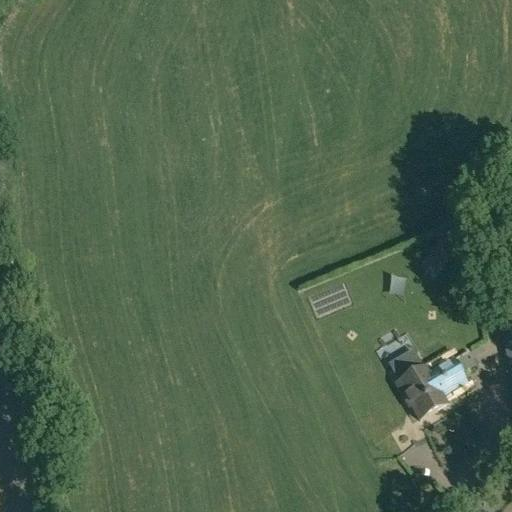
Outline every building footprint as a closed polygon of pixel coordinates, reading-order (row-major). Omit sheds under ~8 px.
[(433,249),(447,259),(454,248),(441,238),(433,249)] [(505,280),(511,278),(511,265),(503,267),(505,280)] [(511,333),(502,335),(511,384),(511,333)] [(475,343),(463,347),(468,361),(480,357),(475,343)] [(425,372),(398,387),(404,398),(403,402),(408,410),(412,411),(419,424),(446,408),(441,399),(466,385),(452,363),(428,377),(425,372)]
